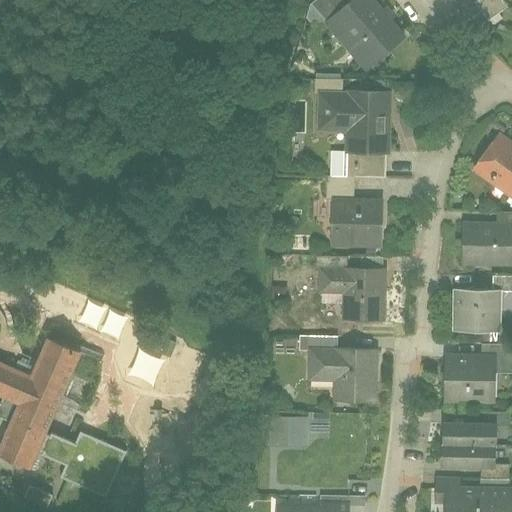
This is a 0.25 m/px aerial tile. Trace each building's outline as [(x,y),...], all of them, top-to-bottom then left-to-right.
[(369,67),(407,35),(377,0),(347,0),(327,18),(369,67)] [(478,0),(475,3),(487,21),(508,7),(503,0),(478,0)] [(344,147),(387,150),(391,84),(312,80),(310,128),(345,130),(344,147)] [(471,172),(511,199),(511,151),(493,139),(471,172)] [(330,242),(382,243),(383,195),(332,194),(330,242)] [(460,265),(511,267),(511,221),(462,220),(460,265)] [(341,319),(381,319),(381,261),(317,261),(317,292),(341,292),(341,319)] [(453,287),(452,330),(493,331),(494,288),(453,287)] [(0,391),(18,400),(0,441),(0,444),(27,456),(74,349),(45,337),(29,372),(0,359),(0,391)] [(341,395),(374,395),(374,341),(307,341),(307,380),(341,380),(341,395)] [(443,401),(498,403),(500,356),(445,354),(443,401)] [(330,444),(330,412),(269,412),(269,444),(330,444)] [(494,465),(495,422),(443,420),(441,464),(494,465)] [(65,464),(60,477),(107,497),(127,451),(79,431),(74,443),(51,433),(42,455),(65,464)] [(479,511),(480,485),(446,484),(444,511),(479,511)] [(511,511),(511,485),(480,485),(479,511),(511,511)] [(276,511),(338,511),(339,498),(277,496),(276,511)]
